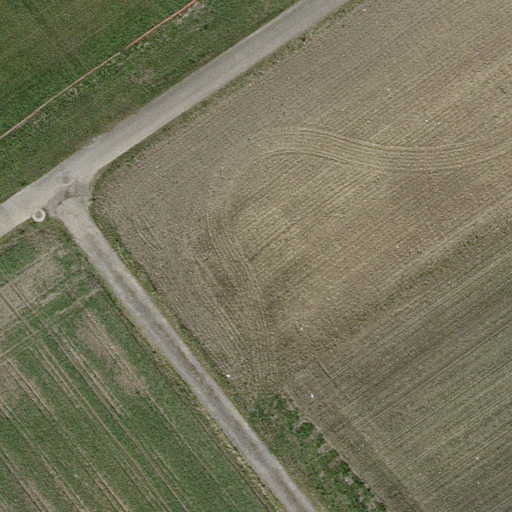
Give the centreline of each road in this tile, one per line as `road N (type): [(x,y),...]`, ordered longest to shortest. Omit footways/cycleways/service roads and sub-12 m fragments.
road 1 (track): [(52,176),(308,511)]
road 2 (track): [(0,213),(317,0)]
